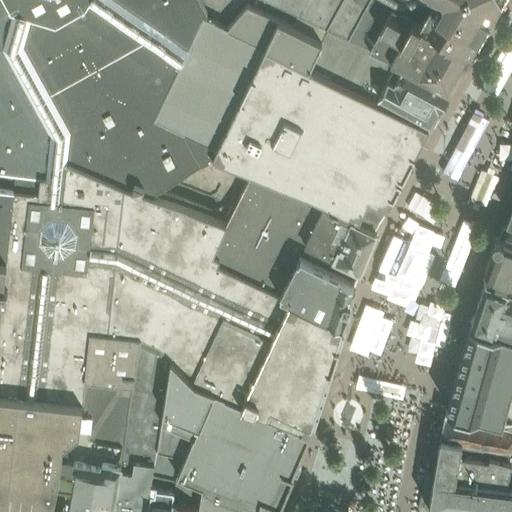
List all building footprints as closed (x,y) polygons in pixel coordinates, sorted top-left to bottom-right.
[(50,150),(53,138),(102,152),(97,169),(148,189),(156,185),(199,162),(273,21),(232,0),(0,0),(0,101),(22,108),(14,136),(50,150)] [(387,0),(271,0),(328,26),(398,58),(450,86),(470,50),(445,37),(447,34),(411,14),(387,0)] [(387,0),(411,14),(447,34),(445,37),(470,50),(480,32),(481,31),(480,30),(486,19),(489,13),(491,14),(498,0),(387,0)] [(378,225),(429,124),(377,97),(310,65),(323,38),(279,17),(248,2),(229,25),(206,15),(206,16),(204,15),(194,39),(190,44),(177,63),(180,65),(156,116),(217,144),(213,153),(214,155),(256,171),(325,199),(378,225)] [(323,38),(310,65),(377,97),(380,90),(434,120),(441,107),(439,107),(450,86),(398,58),(328,26),(323,38)] [(227,221),(152,191),(148,189),(97,169),(85,164),(83,178),(68,176),(67,186),(66,188),(65,189),(64,191),(64,192),(64,194),(65,196),(66,197),(67,198),(68,200),(69,200),(71,201),(72,201),(74,201),(76,201),(77,200),(79,199),(80,198),(93,200),(89,236),(121,239),(282,315),(277,325),(273,333),(116,258),(87,255),(86,263),(59,260),(44,394),(32,392),(21,391),(39,227),(29,226),(30,222),(28,222),(31,197),(33,197),(33,193),(42,194),(44,173),(0,167),(0,510),(2,511),(7,511),(8,511),(15,511),(52,511),(53,511),(54,497),(60,467),(64,436),(81,423),(92,324),(142,331),(147,334),(151,333),(158,334),(165,338),(172,352),(197,378),(211,383),(226,389),(268,408),(309,426),(313,418),(331,363),(332,364),(333,361),(334,360),(334,359),(336,354),(339,344),(339,343),(339,342),(340,339),(338,339),(344,320),(281,292),(218,263),(221,257),(215,254),(227,221)] [(377,227),(378,225),(325,199),(256,171),(227,221),(265,236),(300,253),(356,278),(377,227)] [(511,228),(509,227),(511,222),(504,219),(500,230),(498,231),(496,232),(495,233),(494,235),(495,237),(496,239),(486,263),(490,265),(511,272),(511,228)] [(356,278),(300,253),(265,236),(227,221),(215,254),(221,257),(218,263),(281,292),(344,320),(356,278)] [(511,272),(490,265),(486,275),(472,319),(511,332),(511,272)] [(511,332),(472,319),(469,328),(448,405),(503,419),(511,421),(511,332)] [(141,335),(147,334),(142,331),(92,324),(81,423),(64,436),(60,467),(54,497),(53,511),(59,511),(58,511),(114,511),(122,468),(129,413),(134,378),(141,335)] [(155,457),(158,445),(161,419),(162,419),(172,352),(165,338),(158,334),(151,333),(147,334),(141,335),(134,378),(129,413),(122,468),(114,511),(148,511),(152,488),(155,457)] [(162,419),(161,419),(158,445),(184,451),(182,455),(178,469),(192,475),(204,480),(203,487),(198,511),(270,511),(272,511),(277,507),(283,504),(281,500),(295,469),(294,468),(295,466),(298,467),(302,458),(299,456),(311,427),(309,426),(268,408),(226,389),(211,383),(197,378),(172,352),(162,419)] [(511,424),(447,407),(442,433),(511,447),(511,424)] [(511,447),(442,433),(441,433),(441,435),(442,436),(436,466),(426,465),(418,511),(472,511),(473,508),(511,511),(511,447)] [(171,511),(178,469),(182,455),(184,451),(158,445),(155,457),(152,488),(148,511),(171,511)] [(178,469),(171,511),(198,511),(203,487),(191,485),(192,475),(178,469)]
